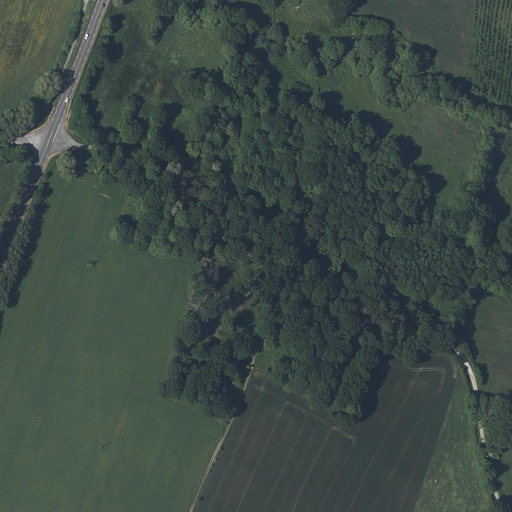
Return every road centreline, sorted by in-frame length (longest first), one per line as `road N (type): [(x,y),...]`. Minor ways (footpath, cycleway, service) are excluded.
road 1 (track): [(503,511),(471,372),(459,354),(300,239)]
road 2 (unclassified): [(300,239),(149,151),(48,141)]
road 3 (secondary): [(102,0),(48,141)]
road 4 (track): [(384,53),(423,68),(473,104),(511,111)]
road 5 (secondary): [(48,141),(0,259)]
